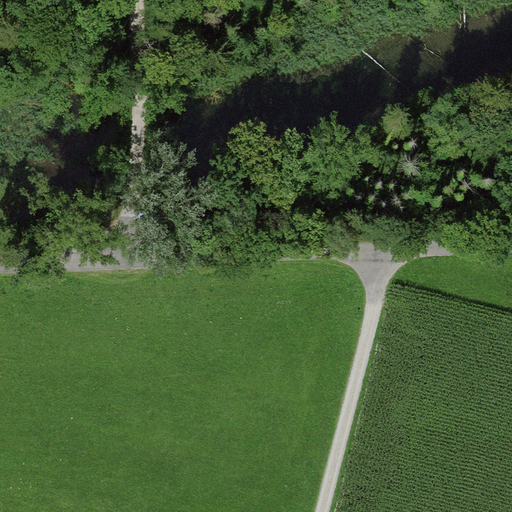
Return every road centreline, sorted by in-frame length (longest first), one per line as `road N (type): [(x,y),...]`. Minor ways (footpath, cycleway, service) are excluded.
road 1 (unclassified): [(511,251),(0,267)]
road 2 (track): [(387,255),(322,511)]
road 3 (track): [(131,0),(142,263)]
